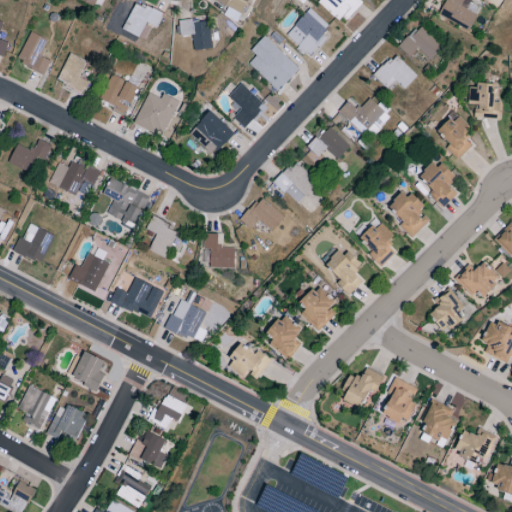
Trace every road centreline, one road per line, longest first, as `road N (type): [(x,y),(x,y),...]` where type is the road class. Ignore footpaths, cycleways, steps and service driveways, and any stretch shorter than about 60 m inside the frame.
road 1 (residential): [(0,89),(193,185),(227,185),(411,0)]
road 2 (tertiary): [(0,279),(449,511)]
road 3 (residential): [(286,426),(321,376),(511,190)]
road 4 (residential): [(62,511),(149,355)]
road 5 (residential): [(372,327),(511,405)]
